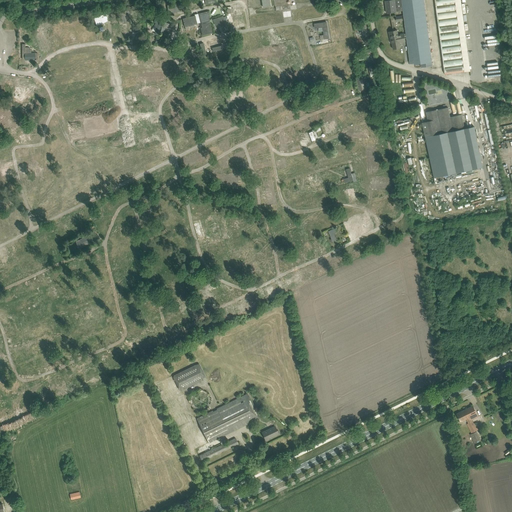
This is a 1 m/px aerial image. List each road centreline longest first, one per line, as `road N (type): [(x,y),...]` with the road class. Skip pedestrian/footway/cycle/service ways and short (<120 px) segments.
road 1 (primary): [(213,511),(511,361)]
road 2 (unclassified): [(511,102),(390,62),(377,47),(367,0)]
road 3 (track): [(380,227),(358,206),(286,211),(262,135)]
road 4 (track): [(111,224),(141,261),(123,297),(132,335),(154,332),(163,320)]
road 5 (unclassified): [(0,16),(121,0)]
